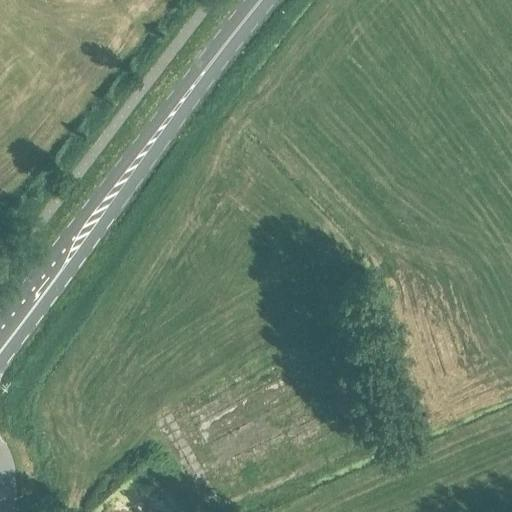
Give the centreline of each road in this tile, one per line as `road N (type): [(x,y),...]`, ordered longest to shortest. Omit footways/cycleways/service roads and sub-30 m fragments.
road 1 (secondary): [(0,363),(208,68)]
road 2 (secondary): [(208,68),(170,102),(0,321)]
